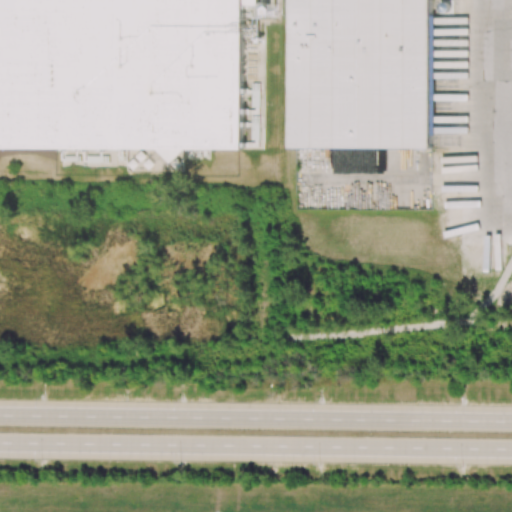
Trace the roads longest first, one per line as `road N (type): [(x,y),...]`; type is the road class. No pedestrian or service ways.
road 1 (trunk): [(511,421),(0,415)]
road 2 (trunk): [(0,443),(511,449)]
